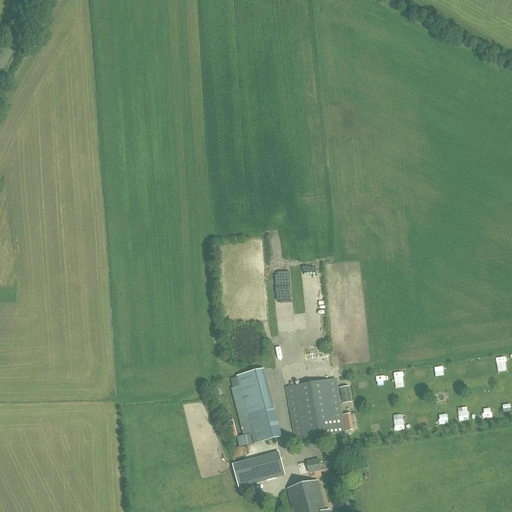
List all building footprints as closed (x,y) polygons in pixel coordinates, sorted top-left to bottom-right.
[(308,251),(316,250),(315,242),(307,243),(308,251)] [(284,360),(289,357),(285,347),(279,350),(284,360)] [(271,409),(274,409),(264,369),(261,370),(238,376),(248,415),(271,409)] [(286,388),(295,441),(345,432),(336,379),(286,388)] [(373,383),(362,384),(363,395),(375,394),(373,383)] [(350,390),(341,392),(343,404),(352,402),(350,390)] [(355,401),(345,404),(347,409),(357,406),(355,401)] [(231,424),(233,435),(241,434),(239,423),(231,424)] [(285,476),(280,456),(234,469),(239,488),(285,476)] [(326,511),(318,481),(288,489),(294,511),(326,511)]
